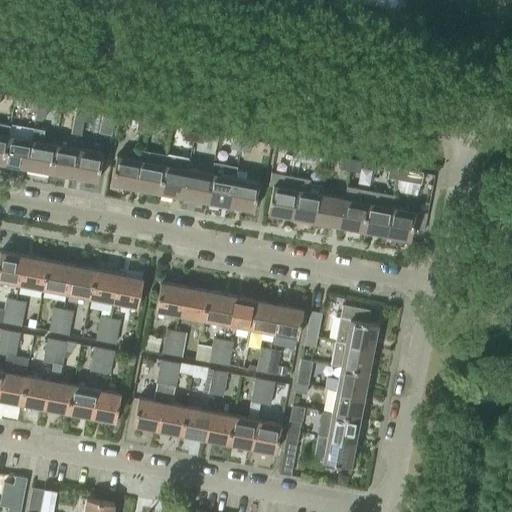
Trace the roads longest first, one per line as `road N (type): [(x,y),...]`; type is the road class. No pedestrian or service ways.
road 1 (unclassified): [(466,116),(0,30)]
road 2 (residential): [(0,213),(430,286)]
road 3 (residential): [(388,511),(0,441)]
road 4 (residential): [(388,511),(430,286)]
road 5 (residential): [(430,286),(466,116)]
